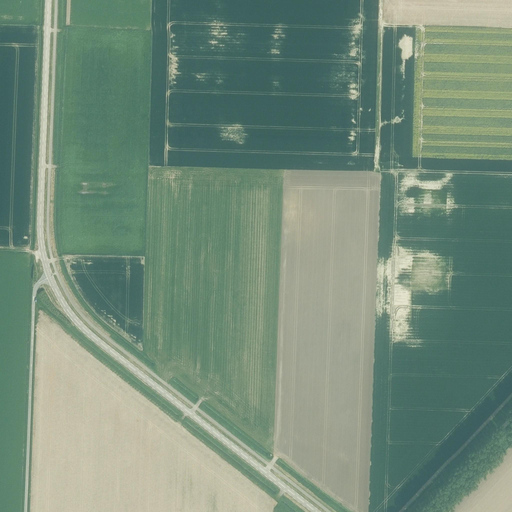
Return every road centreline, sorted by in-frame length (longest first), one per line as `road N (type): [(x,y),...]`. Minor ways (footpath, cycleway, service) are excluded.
road 1 (secondary): [(317,511),(84,329),(49,276)]
road 2 (secondary): [(49,276),(39,219),(48,0)]
road 3 (unclassified): [(25,511),(33,293),(49,276)]
road 4 (track): [(376,158),(380,0)]
road 5 (track): [(424,511),(511,424)]
